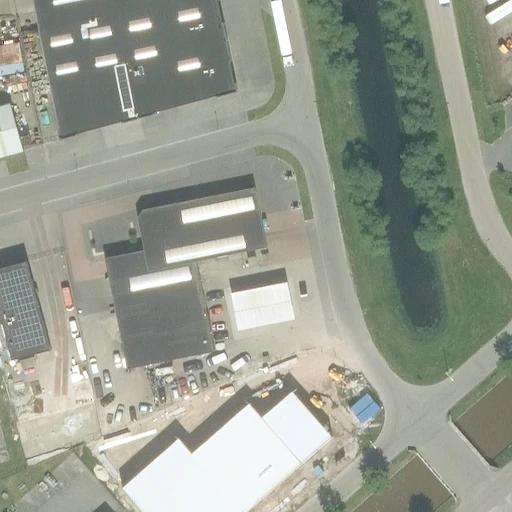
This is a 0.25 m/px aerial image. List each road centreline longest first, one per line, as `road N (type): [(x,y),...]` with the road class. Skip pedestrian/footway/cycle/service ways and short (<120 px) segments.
road 1 (unclassified): [(414,424),(379,384),(367,352),(314,113)]
road 2 (unclassified): [(0,198),(314,113)]
road 3 (unclassified): [(511,258),(476,183),(439,0)]
road 4 (unclassified): [(315,511),(414,424)]
road 5 (unclassified): [(414,424),(511,336)]
